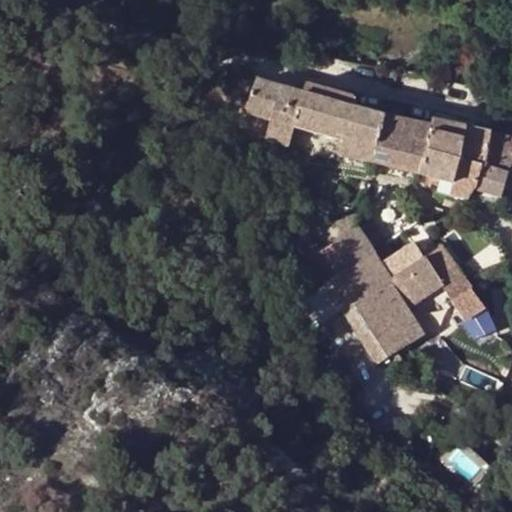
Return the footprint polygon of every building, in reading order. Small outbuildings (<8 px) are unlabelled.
[(270,128),(279,91),(257,85),(247,122),(270,128)] [(304,98),(279,91),(270,128),(264,149),(289,155),(294,135),(341,147),(337,163),(371,171),(383,120),(355,113),(357,103),(306,90),(304,98)] [(433,132),(383,120),(371,171),(420,182),(433,132)] [(467,134),(434,126),(433,132),(420,182),(439,186),(436,200),(451,204),(467,134)] [(490,140),(467,134),(451,204),(466,207),(471,197),(476,198),(490,140)] [(511,166),(511,144),(490,140),(476,198),(500,205),(507,182),(511,166)] [(313,277),(302,284),(312,298),(322,292),(353,274),(370,299),(391,285),(382,269),(357,231),(306,263),(313,277)] [(382,269),(391,285),(425,263),(416,248),(397,260),(382,269)] [(425,263),(391,285),(409,315),(444,293),(463,325),(468,323),(487,313),(473,293),(463,279),(443,252),(425,263)] [(353,274),(322,292),(326,298),(339,319),(370,299),(353,274)] [(370,299),(339,319),(371,371),(389,360),(401,353),(424,337),(409,315),(391,285),(370,299)] [(487,313),(468,323),(479,342),(496,331),(487,313)]
